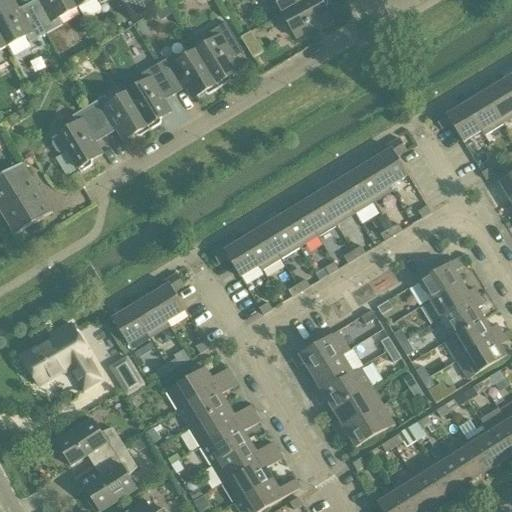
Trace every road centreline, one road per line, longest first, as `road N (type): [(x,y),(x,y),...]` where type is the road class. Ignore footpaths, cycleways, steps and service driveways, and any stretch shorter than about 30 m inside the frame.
road 1 (residential): [(100,187),(378,22)]
road 2 (residential): [(237,349),(465,211)]
road 3 (residential): [(336,511),(237,349)]
